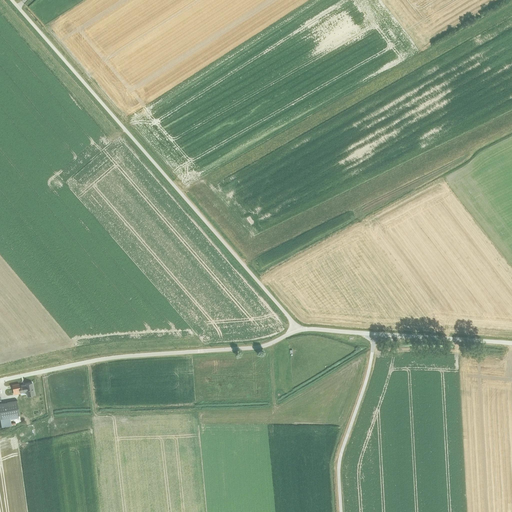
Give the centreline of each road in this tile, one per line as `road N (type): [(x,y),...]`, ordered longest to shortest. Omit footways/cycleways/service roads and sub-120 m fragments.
road 1 (unclassified): [(297,330),(11,0)]
road 2 (unclassified): [(0,380),(124,356),(252,348),(297,330)]
road 3 (unclassified): [(375,334),(340,458),(341,511)]
road 4 (residential): [(375,334),(511,343)]
